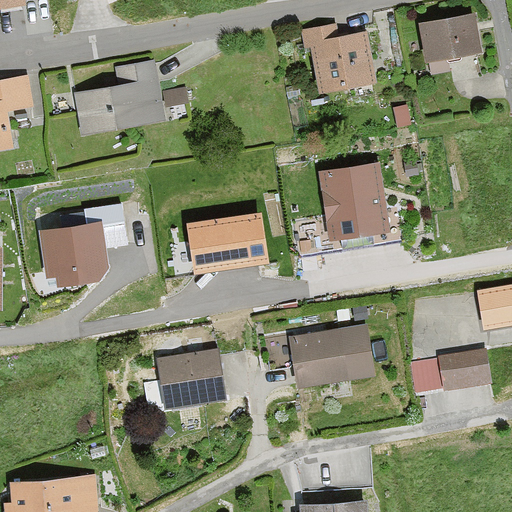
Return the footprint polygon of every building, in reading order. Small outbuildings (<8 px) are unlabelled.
[(483,60),(476,18),(419,29),(426,72),(483,60)] [(336,26),(301,32),(305,53),(311,52),(319,100),(378,91),(368,34),(338,40),(336,26)] [(74,90),(83,132),(118,121),(166,114),(155,57),(135,59),(116,64),(118,78),(110,78),(74,90)] [(0,141),(15,140),(8,104),(35,101),(29,72),(0,75),(0,141)] [(404,77),(392,79),(393,91),(405,89),(404,77)] [(168,111),(189,110),(187,86),(167,87),(168,111)] [(401,205),(388,207),(381,157),(319,166),(326,217),(292,223),(296,254),(405,237),(401,205)] [(121,203),(100,209),(102,215),(71,220),(39,225),(46,274),(56,271),(58,280),(99,274),(110,262),(106,241),(126,238),(121,203)] [(262,206),(186,217),(193,268),(269,255),(262,206)] [(511,279),(479,283),(483,323),(511,320),(511,279)] [(289,333),(297,383),(375,370),(368,319),(289,333)] [(417,390),(493,378),(488,345),(437,355),(438,360),(414,363),(417,390)] [(157,356),(165,407),(227,398),(219,347),(157,356)] [(4,503),(4,511),(98,511),(99,511),(97,474),(10,482),(11,502),(4,503)] [(369,511),(368,492),(334,493),(299,498),(300,511),(369,511)]
